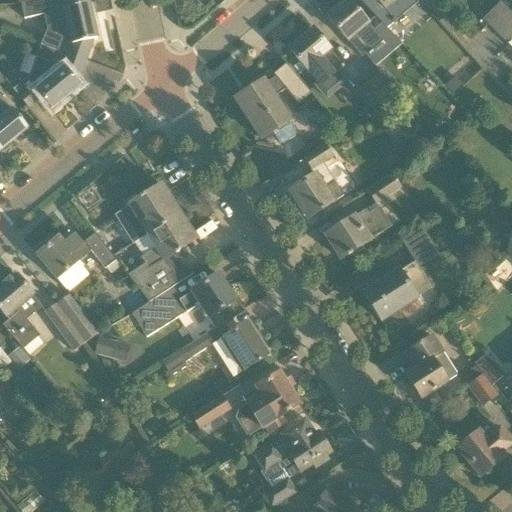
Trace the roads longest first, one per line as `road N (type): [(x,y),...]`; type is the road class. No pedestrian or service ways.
road 1 (residential): [(430,511),(167,85)]
road 2 (residential): [(0,223),(167,85)]
road 3 (residential): [(167,85),(267,0)]
